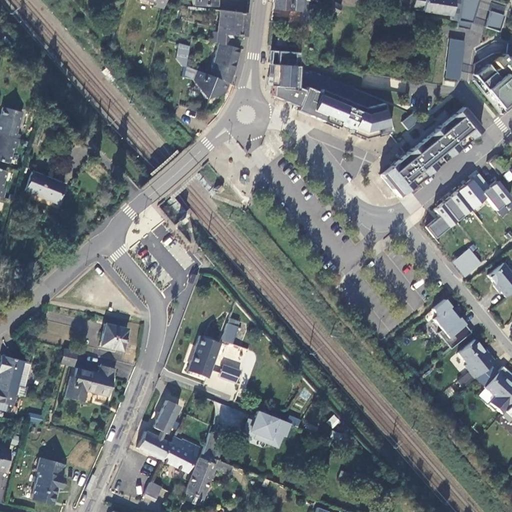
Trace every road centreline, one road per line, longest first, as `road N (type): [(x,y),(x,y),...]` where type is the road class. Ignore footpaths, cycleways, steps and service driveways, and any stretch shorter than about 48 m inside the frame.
road 1 (residential): [(106,240),(151,296),(158,318),(147,369),(88,511)]
road 2 (residential): [(394,213),(511,350)]
road 3 (tertiary): [(231,122),(106,240)]
road 4 (residential): [(394,213),(361,207),(297,134),(263,117)]
road 5 (residential): [(511,119),(394,213)]
road 6 (tertiary): [(106,240),(0,325)]
